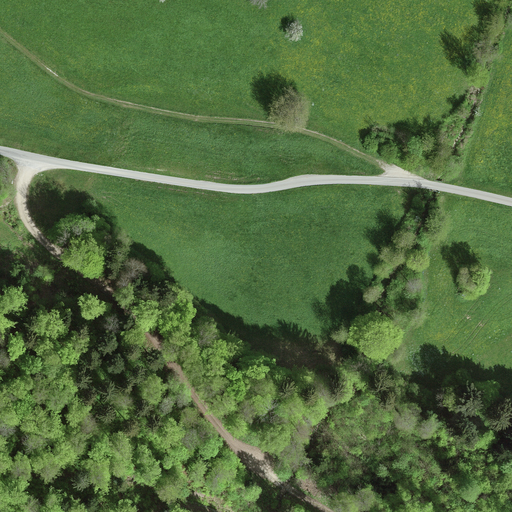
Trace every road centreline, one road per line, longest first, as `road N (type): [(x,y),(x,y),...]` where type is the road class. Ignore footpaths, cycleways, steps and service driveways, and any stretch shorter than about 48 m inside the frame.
road 1 (unclassified): [(511,202),(424,181),(224,187),(0,151)]
road 2 (track): [(331,511),(249,459),(133,312),(30,226),(19,198),(26,156)]
road 3 (track): [(0,29),(54,77),(108,101),(316,135),(424,181)]
